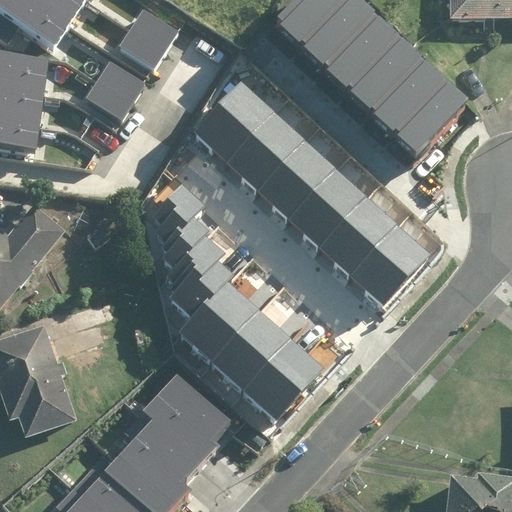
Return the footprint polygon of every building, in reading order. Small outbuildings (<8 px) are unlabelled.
[(0,0),(0,7),(63,44),(89,0),(0,0)] [(415,154),(469,97),(365,0),(292,0),(274,20),(415,154)] [(511,0),(446,0),(447,14),(488,14),(488,28),(511,27),(511,0)] [(146,10),(124,47),(157,66),(178,29),(146,10)] [(263,39),(248,56),(263,69),(278,52),(263,39)] [(0,58),(0,151),(41,156),(51,64),(0,58)] [(111,61),(89,98),(125,119),(147,83),(111,61)] [(382,305),(430,253),(242,82),(194,134),(382,305)] [(205,205),(183,184),(154,216),(161,223),(154,230),(166,241),(161,246),(167,251),(162,256),(173,266),(166,275),(174,282),(169,287),(175,292),(169,297),(191,317),(179,331),(277,421),(325,367),(228,281),(235,274),(218,261),(226,253),(204,236),(209,230),(193,217),(205,205)] [(0,317),(62,238),(7,195),(2,195),(2,233),(0,233),(0,317)] [(16,425),(24,446),(76,428),(60,384),(67,382),(62,367),(55,370),(43,335),(0,349),(0,418),(4,430),(16,425)] [(215,449),(233,429),(175,378),(142,415),(206,471),(222,454),(215,449)] [(173,508),(206,471),(142,415),(127,431),(135,437),(116,458),(173,508)] [(169,511),(173,508),(116,458),(101,474),(94,468),(76,488),(103,511),(169,511)] [(511,511),(511,485),(472,482),(472,487),(446,485),(442,511),(511,511)] [(103,511),(76,488),(59,506),(65,511),(103,511)]
